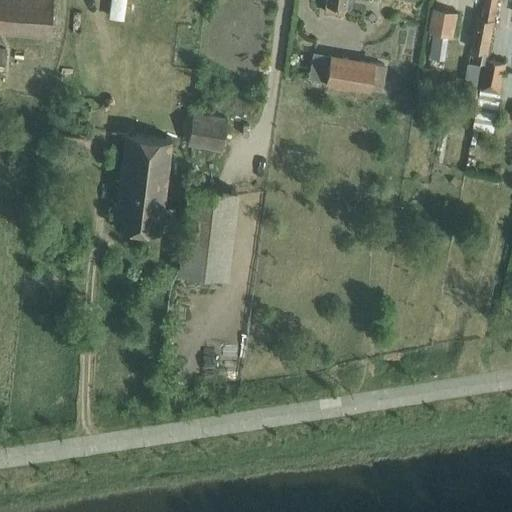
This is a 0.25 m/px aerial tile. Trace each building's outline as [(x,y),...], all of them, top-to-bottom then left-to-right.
[(0,0),(0,30),(49,34),(51,0),(0,0)] [(110,0),(108,16),(123,18),(125,0),(110,0)] [(325,0),(324,10),(343,14),(345,0),(325,0)] [(485,62),(486,56),(497,0),(483,0),(482,16),(477,15),(470,48),(478,49),(476,60),(485,62)] [(433,6),(429,30),(454,35),(458,11),(433,6)] [(433,34),(430,56),(445,58),(448,36),(433,34)] [(325,80),(330,54),(313,51),(308,77),(325,80)] [(330,54),(325,80),(325,82),(369,89),(370,87),(382,89),(386,64),(374,62),(375,60),(331,52),(330,54)] [(480,87),(476,110),(472,127),(494,131),(501,92),(501,91),(506,61),(486,56),(485,62),(480,87)] [(468,61),(464,81),(477,84),(481,63),(468,61)] [(0,66),(0,96),(8,97),(11,67),(0,66)] [(476,110),(480,87),(468,84),(464,107),(476,110)] [(188,137),(188,143),(222,149),(227,116),(192,109),(188,137)] [(188,143),(188,137),(124,131),(113,223),(146,228),(144,244),(159,245),(167,177),(183,179),(188,143)] [(188,183),(180,270),(226,274),(238,188),(188,183)]
